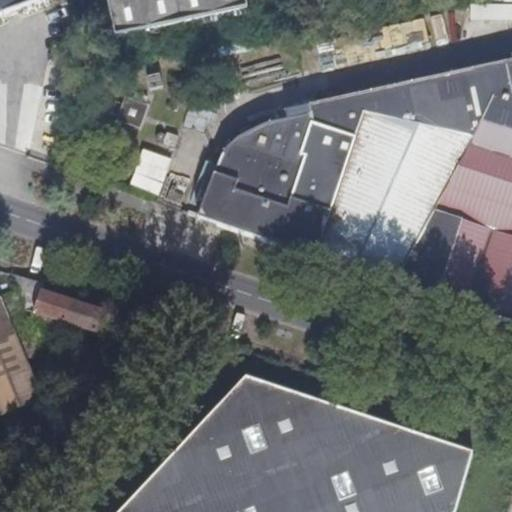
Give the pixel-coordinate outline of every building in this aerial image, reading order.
[(0,0),(0,17),(46,0),(0,0)] [(247,10),(245,0),(106,0),(115,39),(247,10)] [(511,62),(308,108),(310,117),(268,126),(259,129),(238,140),(225,152),(215,176),(197,220),(316,260),(393,287),(511,326),(511,62)] [(139,129),(148,108),(145,106),(148,98),(136,94),(133,102),(126,100),(117,121),(139,129)] [(146,140),(130,187),(159,197),(175,149),(146,140)] [(102,311),(42,292),(44,285),(11,275),(11,276),(16,293),(24,314),(36,317),(32,327),(70,339),(73,329),(77,330),(86,333),(94,336),(102,311)] [(28,326),(15,293),(1,299),(25,361),(40,356),(28,326)] [(0,450),(52,431),(25,361),(1,299),(0,299),(0,450)] [(86,333),(77,330),(74,336),(84,340),(86,333)] [(455,511),(473,455),(246,380),(121,511),(455,511)]
